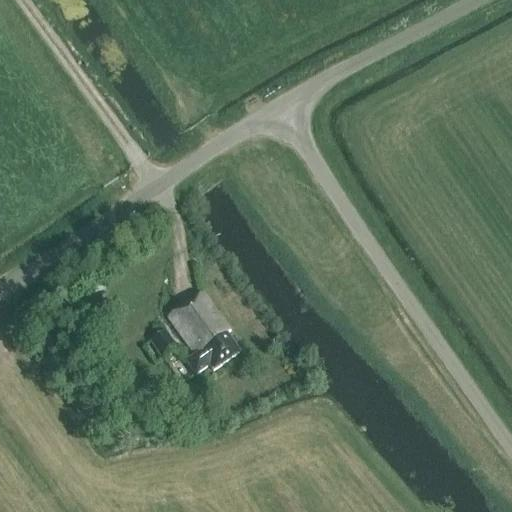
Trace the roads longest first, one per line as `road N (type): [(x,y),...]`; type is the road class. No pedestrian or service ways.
road 1 (unclassified): [(511,450),(278,108)]
road 2 (unclassified): [(0,291),(278,108)]
road 3 (unclassified): [(278,108),(477,0)]
